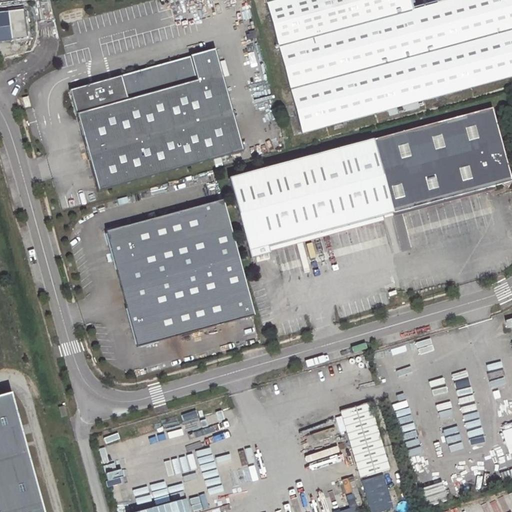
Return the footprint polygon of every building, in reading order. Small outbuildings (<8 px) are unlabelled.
[(370,0),(264,0),(293,105),(301,133),(511,76),(511,0),(453,0),(449,1),(448,0),(425,0),(427,7),(411,11),(409,3),(374,12),(370,0)] [(409,3),(408,0),(370,0),(374,12),(409,3)] [(23,11),(0,13),(0,43),(27,40),(23,11)] [(216,50),(75,89),(76,95),(71,96),(97,192),(243,152),(216,50)] [(293,135),(301,133),(293,105),(286,107),(293,135)] [(490,109),(372,140),(391,213),(501,184),(506,187),(509,182),(490,109)] [(268,253),(266,246),(391,213),(372,140),(228,179),(248,258),(268,253)] [(223,199),(106,230),(137,346),(253,315),(223,199)] [(372,354),(375,368),(407,361),(404,346),(372,354)] [(458,409),(472,406),(463,368),(449,371),(458,409)] [(449,391),(435,397),(442,415),(456,409),(449,391)] [(496,409),(511,405),(509,394),(494,397),(496,409)] [(0,511),(42,511),(11,397),(0,399),(0,511)] [(386,468),(367,402),(337,410),(356,477),(386,468)] [(416,403),(403,406),(407,420),(419,417),(416,403)] [(61,419),(67,417),(65,408),(59,409),(61,419)] [(230,412),(215,415),(217,429),(233,426),(230,412)] [(486,447),(480,419),(460,423),(458,412),(442,416),(451,454),(486,447)] [(200,434),(214,433),(212,417),(198,418),(200,434)] [(420,419),(409,424),(414,437),(425,433),(420,419)] [(193,421),(123,440),(127,456),(171,445),(175,460),(212,450),(211,443),(199,446),(193,421)] [(233,492),(249,490),(244,460),(228,463),(233,492)] [(437,468),(419,475),(425,490),(443,482),(437,468)] [(382,475),(359,483),(368,511),(383,511),(394,509),(382,475)] [(183,511),(187,511),(204,508),(200,491),(203,491),(200,478),(161,486),(165,504),(180,501),(180,502),(181,502),(183,511)] [(429,504),(458,497),(455,483),(426,489),(429,504)] [(182,511),(179,502),(164,506),(162,498),(148,502),(151,511),(182,511)] [(337,511),(357,511),(355,500),(347,502),(348,510),(337,511)]
